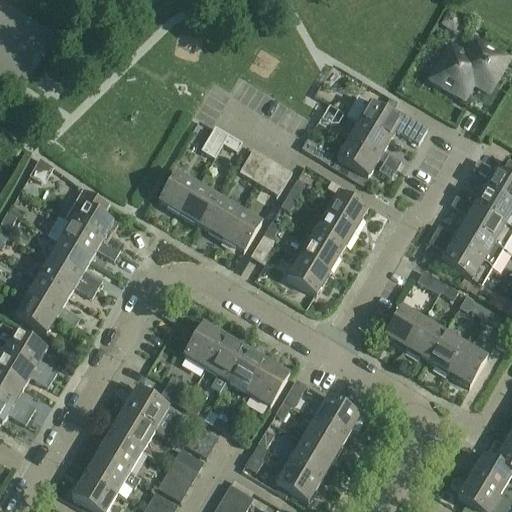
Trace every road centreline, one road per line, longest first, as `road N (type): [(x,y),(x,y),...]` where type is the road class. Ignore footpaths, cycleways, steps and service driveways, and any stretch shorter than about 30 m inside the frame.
road 1 (residential): [(35,476),(149,295),(184,280)]
road 2 (residential): [(412,225),(205,106)]
road 3 (residential): [(328,357),(204,282),(184,280)]
road 4 (residential): [(328,357),(412,225)]
road 5 (residential): [(426,429),(397,398),(328,357)]
